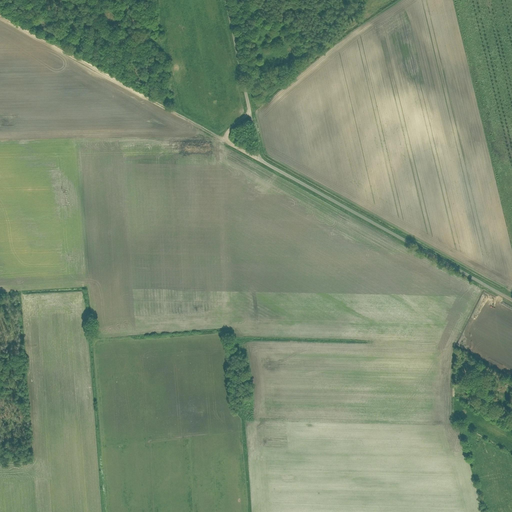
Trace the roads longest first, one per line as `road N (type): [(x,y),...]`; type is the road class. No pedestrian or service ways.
road 1 (track): [(249,112),(228,142),(0,15)]
road 2 (unclassified): [(511,300),(260,159)]
road 3 (unclassified): [(260,159),(225,0)]
